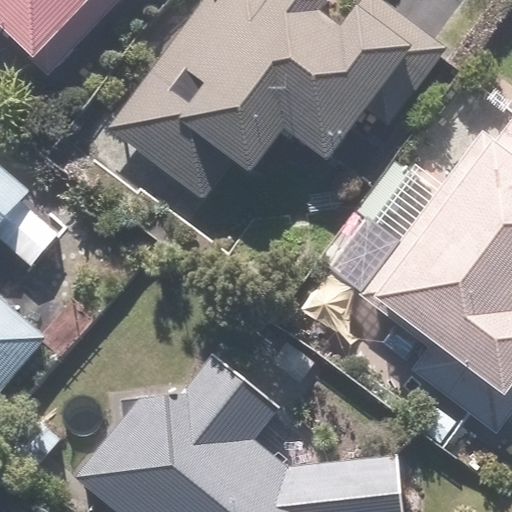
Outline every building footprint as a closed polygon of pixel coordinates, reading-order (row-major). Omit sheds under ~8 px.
[(0,0),(0,15),(6,9),(57,60),(116,0),(0,0)] [(362,164),(454,38),(401,0),(374,0),(372,3),(368,0),(207,0),(117,125),(218,199),(251,154),(274,171),(308,125),(362,164)] [(429,340),(413,362),(505,433),(511,424),(511,108),(369,293),(429,340)] [(0,405),(56,343),(0,292),(0,247),(2,245),(3,245),(12,236),(42,263),(68,235),(38,208),(51,193),(0,147),(0,405)] [(162,371),(86,475),(130,511),(424,511),(417,438),(297,455),(273,438),(297,404),(230,355),(199,398),(162,371)]
